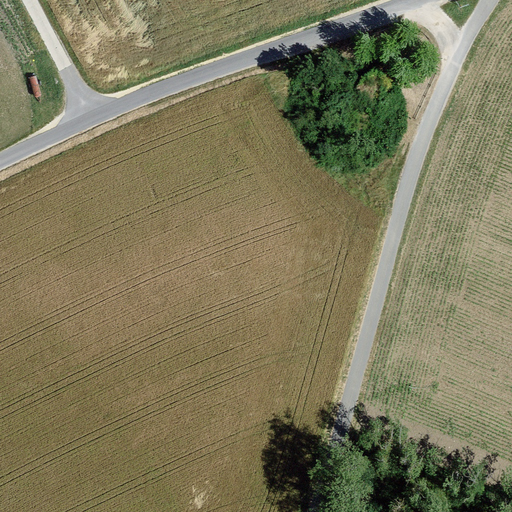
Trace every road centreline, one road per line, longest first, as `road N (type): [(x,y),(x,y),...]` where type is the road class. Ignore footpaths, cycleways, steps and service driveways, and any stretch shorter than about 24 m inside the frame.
road 1 (unclassified): [(452,59),(317,511)]
road 2 (tertiary): [(93,114),(417,0)]
road 3 (track): [(33,0),(93,114)]
